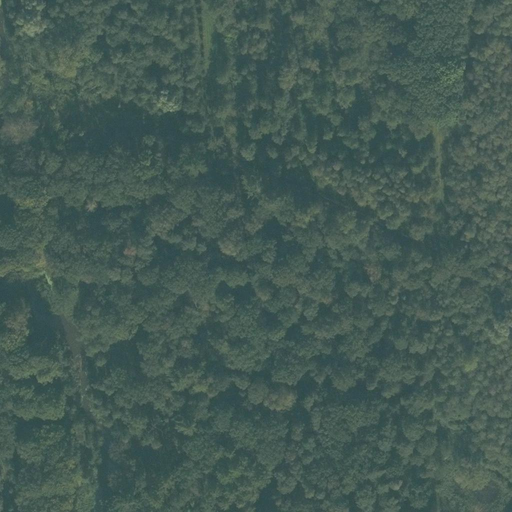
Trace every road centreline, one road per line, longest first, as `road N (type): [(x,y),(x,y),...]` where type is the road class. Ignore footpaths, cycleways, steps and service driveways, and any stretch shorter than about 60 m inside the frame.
road 1 (track): [(297,369),(402,394),(511,472)]
road 2 (track): [(297,369),(246,511)]
